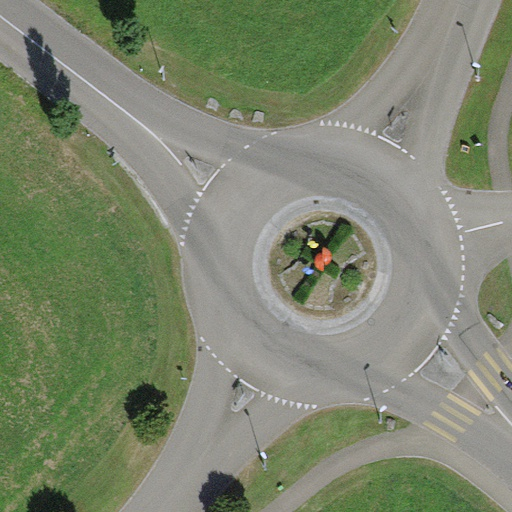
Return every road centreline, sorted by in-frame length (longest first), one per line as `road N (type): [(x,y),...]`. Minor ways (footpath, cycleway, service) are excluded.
road 1 (tertiary): [(0,14),(244,198)]
road 2 (residential): [(162,511),(277,352)]
road 3 (residential): [(387,176),(461,0)]
road 4 (residential): [(401,336),(421,308),(430,241),(407,193),(387,176)]
road 5 (residential): [(244,198),(223,253),(225,282),(253,334),(277,352)]
road 6 (residential): [(387,176),(328,157),(267,176),(244,198)]
road 7 (unclassified): [(401,336),(479,389),(511,427)]
road 8 (residential): [(277,352),(342,364),(401,336)]
